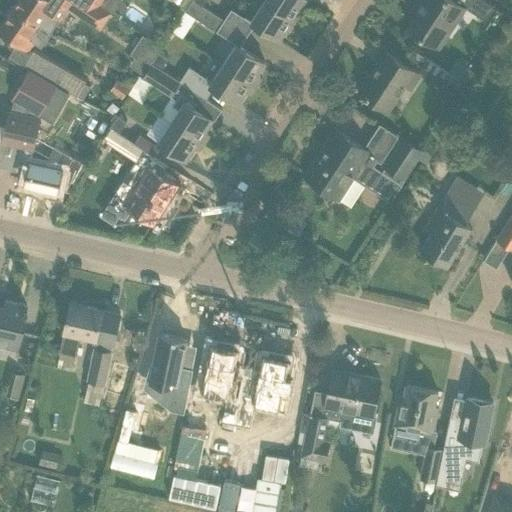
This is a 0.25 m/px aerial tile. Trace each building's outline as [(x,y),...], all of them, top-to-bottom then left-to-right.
[(17,0),(13,6),(50,30),(66,8),(53,0),(17,0)] [(93,21),(103,6),(94,0),(61,0),(68,5),(93,21)] [(125,0),(94,0),(103,6),(120,17),(130,3),(125,0)] [(200,2),(196,0),(191,0),(185,10),(214,29),(222,17),(200,2)] [(297,21),(264,0),(262,0),(249,20),(279,39),(287,26),(292,30),(297,21)] [(264,0),(297,21),(302,13),(298,10),(304,0),(264,0)] [(408,27),(424,38),(438,47),(465,6),(454,0),(417,0),(413,7),(418,10),(408,27)] [(478,0),(471,11),(485,20),(494,6),(483,0),(478,0)] [(13,6),(0,25),(0,31),(14,41),(16,42),(29,51),(34,43),(39,47),(50,31),(50,30),(13,6)] [(138,58),(132,66),(144,74),(151,62),(159,50),(161,47),(144,36),(133,55),(138,58)] [(234,42),(221,61),(255,85),(261,77),(256,74),(264,61),(234,42)] [(34,47),(24,66),(83,99),(90,87),(84,83),(86,79),(34,47)] [(170,94),(179,81),(180,80),(160,68),(168,55),(159,50),(151,62),(144,74),(143,76),(170,94)] [(385,51),(359,90),(389,110),(406,84),(410,86),(419,73),(385,51)] [(421,65),(437,76),(435,79),(446,86),(441,94),(454,103),(467,84),(464,82),(448,72),(426,58),(421,65)] [(457,59),(448,72),(464,82),(472,70),(457,59)] [(180,80),(179,81),(205,98),(213,86),(237,102),(245,90),(250,93),(255,85),(221,61),(209,79),(188,67),(180,80)] [(68,92),(28,68),(12,97),(52,120),(68,92)] [(185,100),(172,120),(204,142),(209,134),(204,131),(213,118),(185,100)] [(1,140),(18,144),(27,113),(8,109),(1,140)] [(27,113),(18,144),(33,148),(41,116),(27,113)] [(118,115),(111,125),(119,131),(126,120),(118,115)] [(204,142),(172,120),(158,141),(186,159),(194,147),(198,150),(204,142)] [(112,158),(129,169),(136,160),(143,148),(119,132),(119,131),(111,125),(89,156),(105,167),(112,158)] [(335,128),(304,175),(338,197),(345,187),(354,173),(356,175),(355,178),(390,201),(402,183),(400,182),(404,177),(386,166),(383,171),(374,165),(378,160),(370,154),(372,152),(351,139),(335,128)] [(403,138),(385,165),(386,166),(404,177),(422,150),(403,138)] [(28,164),(24,184),(57,191),(61,172),(62,168),(41,163),(29,160),(28,164)] [(106,205),(100,215),(113,224),(119,214),(124,218),(131,207),(152,222),(176,184),(149,166),(143,175),(135,187),(123,179),(113,194),(106,205)] [(465,223),(473,210),(445,193),(424,228),(430,232),(419,249),(446,265),(470,226),(465,223)] [(511,211),(496,239),(509,247),(511,248),(511,211)] [(0,344),(2,345),(16,348),(19,335),(21,323),(25,304),(4,299),(1,310),(0,309),(0,344)] [(59,351),(76,355),(80,333),(96,337),(102,308),(70,301),(59,351)] [(186,338),(159,332),(152,364),(149,363),(145,379),(149,379),(149,381),(175,387),(171,406),(184,408),(193,367),(181,365),(186,338)] [(83,400),(99,404),(103,385),(112,345),(96,341),(87,381),(83,400)] [(211,344),(201,391),(227,396),(222,420),(237,423),(248,364),(237,361),(239,349),(232,348),(233,344),(219,341),(219,345),(211,344)] [(248,364),(237,423),(250,426),(255,402),(283,408),(285,397),(288,398),(295,366),(289,365),(290,360),(283,358),(283,354),(270,352),(269,356),(262,354),(259,366),(248,364)] [(372,413),(376,398),(380,378),(333,369),(324,411),(341,414),(339,424),(373,431),(376,413),(372,413)] [(11,371),(8,383),(21,386),(24,375),(11,371)] [(393,424),(432,432),(438,406),(434,405),(437,390),(406,384),(402,401),(398,400),(393,424)] [(485,441),(493,402),(468,397),(463,417),(450,414),(436,479),(445,481),(447,472),(460,475),(464,455),(479,458),(482,440),(485,441)] [(324,440),(328,417),(324,416),(309,413),(300,456),(326,461),(330,441),(324,440)] [(419,477),(433,480),(440,449),(426,445),(419,477)] [(257,476),(252,511),(256,511),(275,511),(279,492),(284,492),(289,457),(265,453),(261,477),(257,476)] [(174,473),(168,497),(215,507),(220,483),(174,473)] [(490,511),(511,511),(511,500),(496,495),(490,511)]
